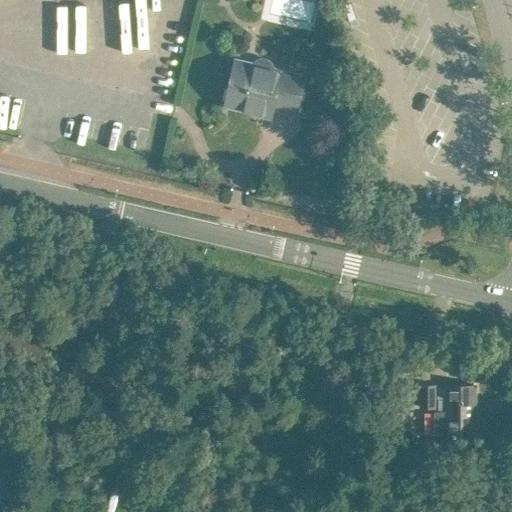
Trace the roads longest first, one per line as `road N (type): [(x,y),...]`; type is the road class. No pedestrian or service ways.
road 1 (tertiary): [(0,183),(511,299)]
road 2 (unknown): [(369,0),(407,124),(430,146),(460,154)]
